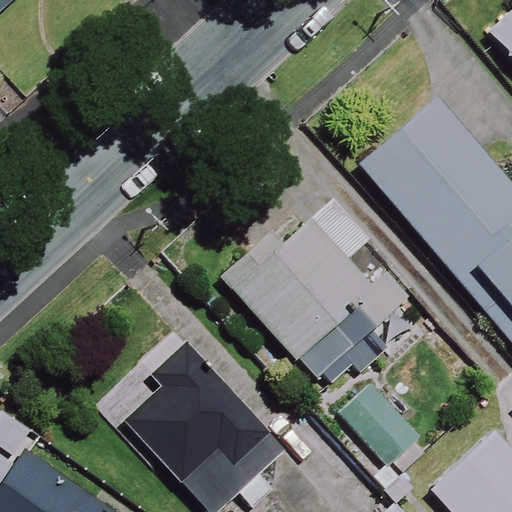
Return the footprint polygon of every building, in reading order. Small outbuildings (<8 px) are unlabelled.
[(0,0),(0,10),(11,0),(0,0)] [(511,68),(511,0),(478,32),(511,68)] [(511,195),(433,102),(355,168),(511,352),(511,195)] [(365,244),(331,203),(302,227),(294,217),(219,280),(307,386),(318,377),(332,394),(377,356),(360,336),(407,296),(386,271),(365,288),(344,262),(365,244)] [(215,511),(280,451),(190,356),(118,424),(201,511),(215,511)] [(511,373),(492,391),(511,413),(511,373)] [(372,384),(334,415),(371,461),(410,431),(372,384)] [(511,511),(511,461),(487,435),(425,494),(442,511),(511,511)] [(0,511),(97,511),(18,456),(0,481),(0,511)]
